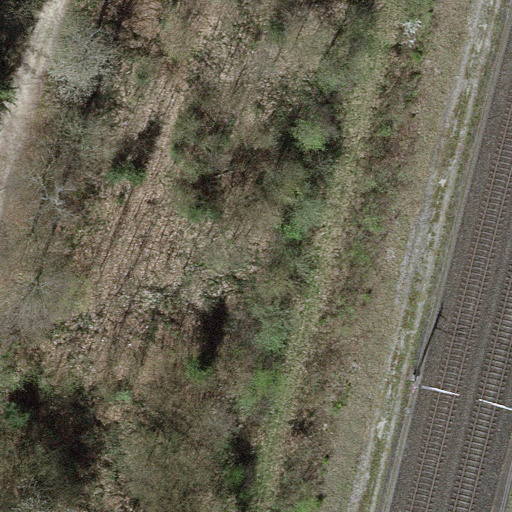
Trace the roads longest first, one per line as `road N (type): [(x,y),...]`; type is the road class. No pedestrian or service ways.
road 1 (track): [(482,0),(366,511)]
road 2 (track): [(0,176),(48,0)]
